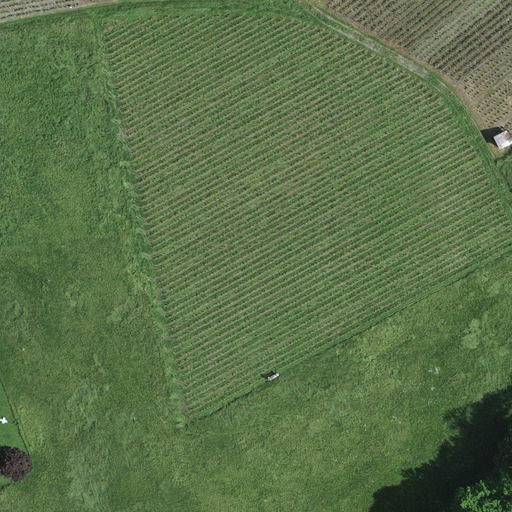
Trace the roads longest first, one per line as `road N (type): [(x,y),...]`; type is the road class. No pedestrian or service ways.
road 1 (track): [(0,33),(167,5),(318,14)]
road 2 (track): [(318,14),(442,87),(511,202)]
